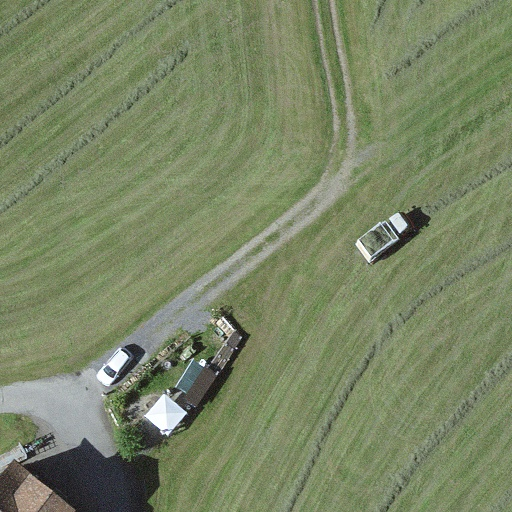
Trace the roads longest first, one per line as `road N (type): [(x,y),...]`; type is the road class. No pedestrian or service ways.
road 1 (track): [(76,409),(312,205)]
road 2 (track): [(312,205),(358,122),(342,0)]
road 3 (unclassified): [(109,511),(107,469),(91,422),(56,402),(0,399)]
